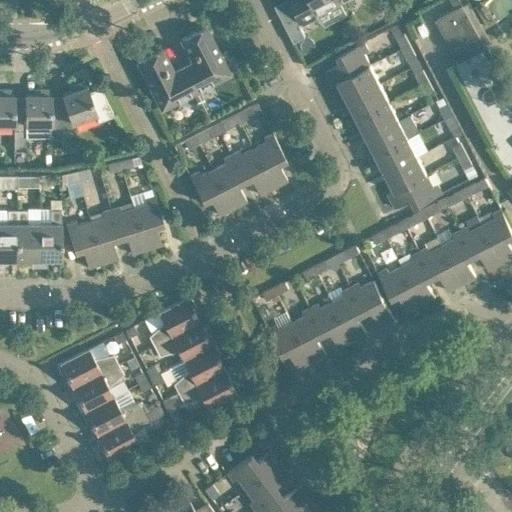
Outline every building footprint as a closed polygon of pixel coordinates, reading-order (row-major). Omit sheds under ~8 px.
[(292,0),(298,11),(282,19),(294,41),(305,35),(299,24),(303,21),(304,22),(318,15),(325,25),(346,14),(339,2),(341,1),(340,0),(292,0)] [(400,0),(399,0),(395,3),(401,14),(407,11),(400,0)] [(462,3),(435,18),(459,61),(486,46),(462,3)] [(391,26),(404,51),(412,47),(399,22),(391,26)] [(201,100),(203,98),(198,88),(229,72),(205,25),(181,37),(193,60),(183,66),(201,100)] [(339,81),(340,83),(372,67),(364,52),(369,49),(364,40),(337,54),(341,61),(325,70),(333,85),(339,81)] [(408,58),(416,54),(412,47),(404,51),(408,58)] [(192,91),(197,101),(201,100),(183,66),(173,71),(161,48),(137,60),(161,107),(192,91)] [(372,67),(340,83),(349,101),(381,84),(372,67)] [(415,73),(422,85),(430,81),(423,68),(415,73)] [(50,101),(51,129),(68,129),(75,126),(73,120),(94,113),(97,118),(113,113),(100,86),(88,90),(86,84),(84,84),(82,80),(69,85),(71,89),(62,92),(65,100),(64,101),(50,101)] [(427,95),(435,91),(430,81),(422,85),(427,95)] [(358,118),(390,101),(381,84),(349,101),(358,118)] [(0,122),(13,122),(14,122),(13,101),(13,92),(11,92),(11,88),(0,87),(0,122)] [(13,129),(14,129),(34,129),(34,122),(50,122),(50,129),(51,129),(50,101),(50,92),(48,92),(48,87),(34,87),(34,92),(25,92),(25,101),(13,101),(14,122),(13,122),(13,129)] [(358,118),(367,135),(399,118),(390,101),(358,118)] [(257,102),(236,113),(240,120),(261,109),(257,102)] [(447,102),(439,106),(445,116),(452,112),(447,102)] [(451,128),(459,124),(452,112),(445,116),(451,128)] [(236,113),(215,123),(219,131),(240,120),(236,113)] [(367,135),(376,152),(408,135),(399,118),(367,135)] [(215,123),(195,134),(199,141),(219,131),(215,123)] [(266,141),(253,147),(273,186),(287,179),(279,162),(286,158),(272,132),(263,136),(266,141)] [(188,147),(199,141),(195,134),(184,139),(188,147)] [(376,152),(385,169),(416,152),(408,135),(376,152)] [(259,193),(273,186),(253,147),(241,153),(239,149),(231,153),(244,180),(251,176),(259,193)] [(454,164),(455,166),(462,162),(465,167),(472,163),(465,149),(457,153),(458,155),(440,165),(443,170),(454,164)] [(416,152),(385,169),(393,186),(425,169),(416,152)] [(238,183),(244,180),(231,153),(223,157),(225,161),(213,168),(233,207),(247,199),(238,183)] [(131,156),(119,159),(122,168),(133,165),(131,156)] [(107,162),(109,171),(122,168),(119,159),(107,162)] [(77,178),(79,178),(91,175),(89,167),(75,170),(77,178)] [(219,214),(233,207),(213,168),(200,174),(198,170),(189,174),(203,201),(210,197),(219,214)] [(433,185),(425,169),(393,186),(394,188),(388,191),(395,206),(412,198),(416,205),(442,192),(438,183),(433,185)] [(68,195),(82,191),(79,178),(77,178),(75,170),(60,174),(61,188),(65,187),(68,195)] [(0,186),(17,186),(17,174),(0,173),(0,186)] [(38,175),(24,175),(24,185),(38,185),(38,175)] [(485,177),(464,187),(469,195),(489,184),(485,177)] [(444,197),(448,205),(469,195),(464,187),(444,197)] [(131,197),(132,201),(146,247),(161,243),(156,225),(164,223),(155,194),(145,197),(144,192),(131,197)] [(424,208),(428,216),(448,205),(444,197),(424,208)] [(28,198),(17,198),(17,208),(17,258),(31,258),(31,266),(39,265),(39,221),(39,208),(28,208),(28,198)] [(50,208),(39,208),(39,221),(39,265),(47,265),(47,257),(61,257),(61,208),(61,198),(50,198),(50,208)] [(146,247),(132,201),(110,208),(119,237),(126,234),(132,252),(146,247)] [(511,235),(511,226),(502,207),(493,212),(491,209),(479,215),(481,218),(503,261),(511,256),(511,245),(508,238),(511,235)] [(17,208),(7,208),(0,208),(0,265),(4,266),(4,258),(17,258),(17,208)] [(102,211),(103,215),(90,219),(103,261),(118,256),(112,239),(119,237),(110,208),(102,211)] [(408,226),(417,222),(428,216),(424,208),(404,218),(408,226)] [(503,261),(481,218),(479,215),(478,212),(465,219),(468,225),(460,229),(474,255),(480,252),(489,268),(503,261)] [(387,236),(394,233),(408,226),(404,218),(383,229),(387,236)] [(83,248),(88,266),(103,261),(90,219),(77,224),(75,219),(66,222),(75,250),(83,248)] [(376,242),(387,236),(383,229),(372,234),(376,242)] [(455,237),(442,244),(462,282),(476,275),(468,259),(474,255),(460,229),(452,233),(455,237)] [(437,234),(424,241),(427,246),(420,250),(433,276),(440,273),(448,289),(462,282),(442,244),(437,234)] [(344,249),(348,257),(360,251),(356,243),(344,249)] [(436,296),(427,280),(433,276),(420,250),(412,254),(414,258),(402,264),(422,303),(436,296)] [(326,258),(315,264),(319,272),(330,266),(326,258)] [(315,264),(303,270),(307,278),(319,272),(315,264)] [(408,310),(422,303),(402,264),(390,271),(387,266),(378,271),(383,280),(392,298),(399,294),(408,310)] [(285,279),(274,285),(278,293),(289,287),(285,279)] [(359,281),(351,285),(365,312),(371,308),(380,325),(394,317),(375,279),(361,285),(359,281)] [(267,299),(278,293),(274,285),(263,291),(267,299)] [(343,289),(345,294),(333,300),(353,339),(367,332),(358,315),(365,312),(351,285),(343,289)] [(149,334),(154,344),(200,320),(193,306),(195,305),(190,294),(144,318),(151,332),(149,334)] [(333,300),(320,307),(317,303),(310,306),(324,333),(331,329),(339,346),(353,339),(333,300)] [(318,336),(324,333),(310,306),(302,310),(305,315),(293,321),(312,360),(326,353),(318,336)] [(159,354),(178,349),(183,359),(212,344),(200,320),(154,344),(148,347),(152,355),(158,352),(159,354)] [(299,367),(312,360),(293,321),(280,327),(278,323),(269,328),(283,354),(290,350),(299,367)] [(133,323),(125,327),(129,335),(137,331),(133,323)] [(125,337),(121,330),(113,334),(117,342),(125,337)] [(173,382),(174,383),(178,391),(224,368),(212,344),(183,359),(167,367),(175,381),(173,382)] [(65,373),(72,386),(118,362),(113,352),(94,357),(88,346),(57,363),(62,374),(65,373)] [(132,355),(124,359),(129,368),(137,365),(132,355)] [(123,372),(122,370),(118,362),(72,386),(84,410),(113,395),(108,385),(123,372)] [(146,368),(150,376),(158,372),(154,364),(146,368)] [(231,381),(224,368),(178,391),(183,401),(202,396),(208,407),(240,391),(234,380),(231,381)] [(134,374),(138,382),(146,378),(142,370),(134,374)] [(162,379),(158,372),(150,376),(154,383),(162,379)] [(150,385),(146,378),(138,382),(142,389),(150,385)] [(113,395),(84,410),(97,434),(143,410),(138,400),(119,405),(113,395)] [(183,420),(170,395),(163,399),(175,424),(183,420)] [(158,402),(143,410),(97,434),(103,447),(101,448),(107,459),(138,443),(133,432),(148,419),(146,416),(149,415),(150,417),(163,411),(158,402)] [(237,476),(245,487),(280,461),(271,448),(256,459),(251,453),(227,471),(233,479),(237,476)] [(289,474),(280,461),(245,487),(253,498),(249,501),(255,508),(279,490),(274,485),(289,474)] [(211,482),(206,485),(204,487),(212,497),(219,492),(211,482)] [(257,511),(287,511),(307,498),(298,485),(283,496),(279,490),(255,508),(257,511)] [(187,494),(154,511),(214,511),(207,501),(194,508),(187,494)] [(313,511),(316,510),(307,498),(287,511),(313,511)]
